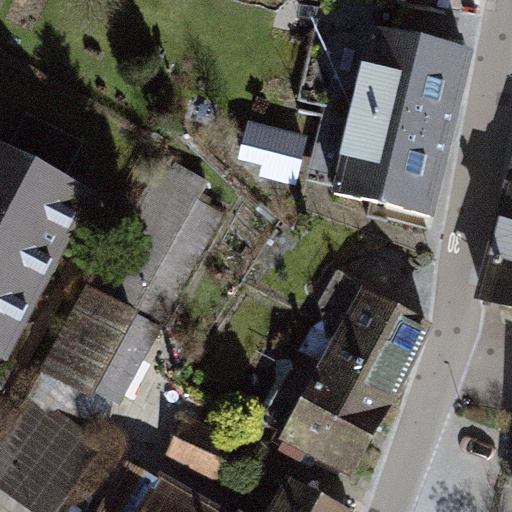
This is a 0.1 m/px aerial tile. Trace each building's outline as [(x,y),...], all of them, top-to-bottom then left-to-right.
[(394,20),(320,6),(303,95),(330,102),(307,186),(340,195),(336,207),(440,234),(476,62),(390,40),(394,20)] [(0,150),(0,372),(13,380),(101,202),(64,183),(85,146),(29,119),(9,155),(0,150)] [(309,143),(251,126),(241,168),(261,172),(259,181),(300,191),(309,143)] [(24,405),(0,438),(0,494),(22,511),(67,511),(106,455),(227,217),(202,205),(212,185),(159,157),(24,405)] [(511,183),(480,298),(511,306),(511,183)] [(287,441),(284,445),(343,476),(425,324),(334,275),(319,303),(323,316),(291,371),(262,354),(230,407),(287,441)] [(188,419),(165,462),(236,496),(256,452),(188,419)] [(129,470),(107,511),(343,511),(291,485),(276,511),(227,511),(166,480),(163,487),(129,470)]
